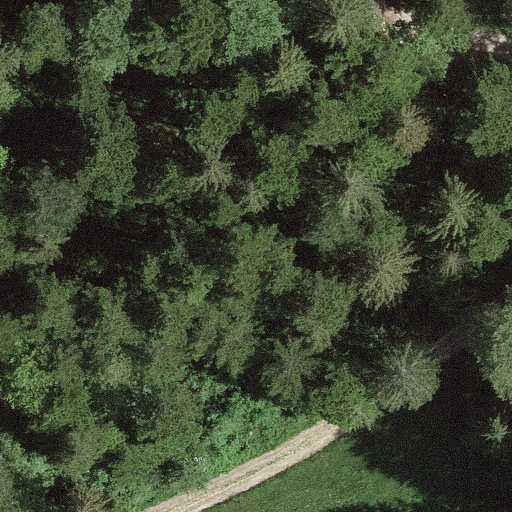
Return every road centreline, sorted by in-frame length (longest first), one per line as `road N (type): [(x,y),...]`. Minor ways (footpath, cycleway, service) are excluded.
road 1 (track): [(511,294),(466,344),(354,420),(177,511)]
road 2 (track): [(268,465),(511,510)]
road 3 (track): [(394,0),(511,53)]
